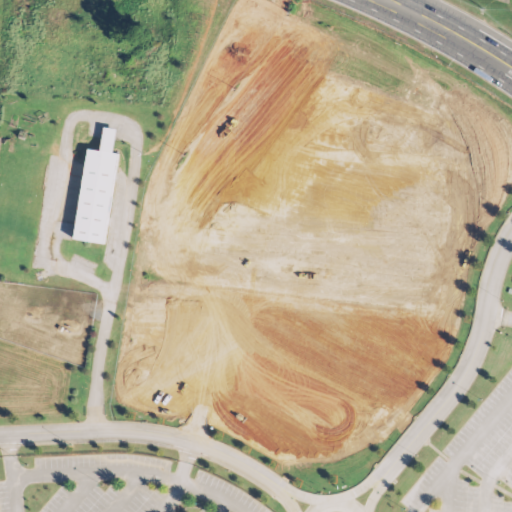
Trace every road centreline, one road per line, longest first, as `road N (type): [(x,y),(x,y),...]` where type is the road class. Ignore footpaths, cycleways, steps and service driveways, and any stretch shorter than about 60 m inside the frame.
road 1 (residential): [(0,433),(155,433),(216,449),(280,487)]
road 2 (residential): [(382,474),(470,363),(511,230)]
road 3 (trunk): [(382,0),(511,72)]
